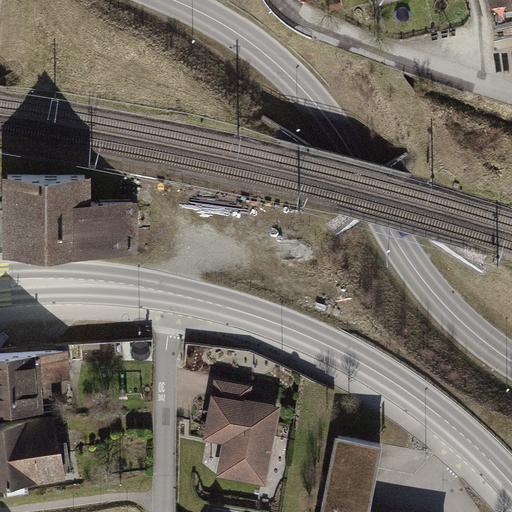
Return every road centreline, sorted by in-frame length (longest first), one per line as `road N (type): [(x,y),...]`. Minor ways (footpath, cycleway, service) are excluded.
road 1 (secondary): [(511,360),(417,277),(332,118),(225,21),(176,0)]
road 2 (primary): [(171,293),(295,330),(373,368),(440,415),(511,482)]
road 3 (residential): [(511,98),(363,46),(289,0)]
road 4 (residential): [(163,511),(171,293)]
road 5 (primary): [(0,284),(66,280),(171,293)]
